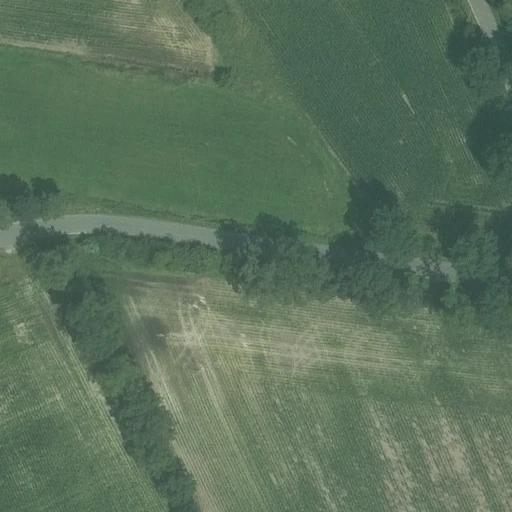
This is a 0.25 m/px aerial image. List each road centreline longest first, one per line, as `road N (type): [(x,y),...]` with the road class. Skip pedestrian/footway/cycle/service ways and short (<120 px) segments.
road 1 (unclassified): [(511,276),(93,223),(0,233)]
road 2 (track): [(399,262),(262,67)]
road 3 (residential): [(511,144),(452,0)]
